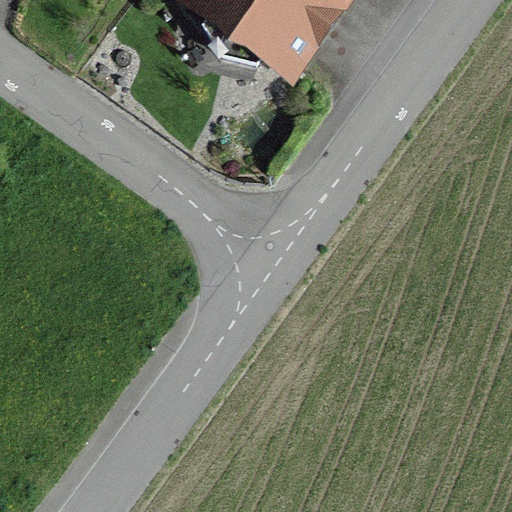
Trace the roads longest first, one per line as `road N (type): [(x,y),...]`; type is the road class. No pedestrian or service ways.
road 1 (residential): [(0,60),(277,266)]
road 2 (residential): [(277,266),(469,0)]
road 3 (residential): [(93,511),(277,266)]
